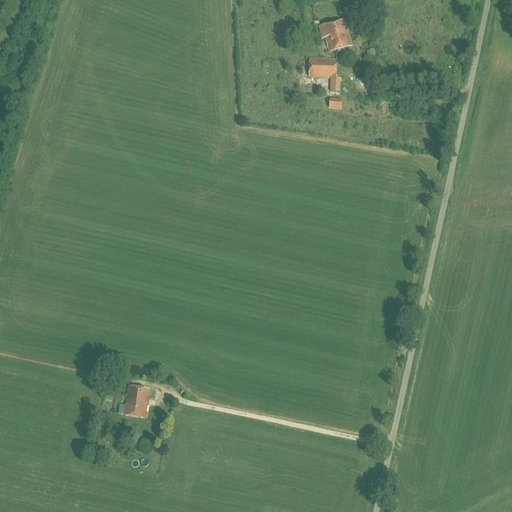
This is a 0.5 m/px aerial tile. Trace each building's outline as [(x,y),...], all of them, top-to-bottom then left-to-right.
[(347,10),(349,18),(358,15),(356,8),(347,10)] [(352,47),(345,21),(319,27),(322,40),(325,39),(329,53),(352,47)] [(303,29),(292,32),(294,41),(305,38),(303,29)] [(309,60),(309,78),(336,78),(337,61),(309,60)] [(339,112),(340,104),(329,103),(329,111),(339,112)] [(145,419),(150,390),(129,387),(126,406),(120,405),(119,415),(124,415),(124,416),(145,419)] [(107,391),(105,401),(114,403),(116,393),(107,391)] [(120,443),(122,431),(114,429),(112,441),(120,443)]
